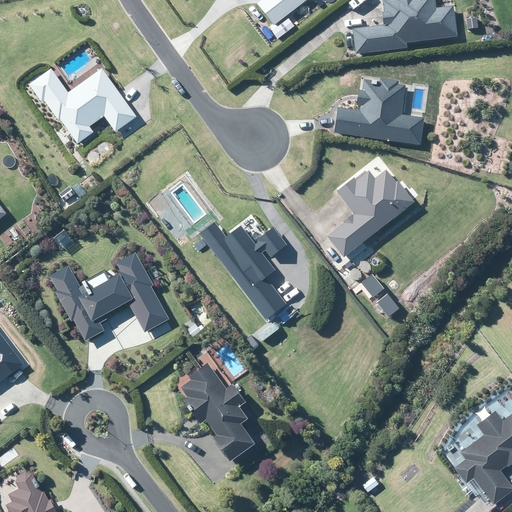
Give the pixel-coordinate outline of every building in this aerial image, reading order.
[(265,0),(249,13),(267,35),(311,0),(265,0)] [(350,31),(355,55),(461,36),(456,6),(440,9),(438,0),(371,0),(377,27),(350,31)] [(50,70),(27,85),(40,103),(43,101),(56,122),(59,120),(75,145),(92,134),(87,127),(103,117),(114,133),(134,120),(101,71),(66,94),(50,70)] [(335,114),(332,136),(422,146),(425,114),(409,112),(411,90),(373,86),(370,117),(335,114)] [(364,221),(330,245),(344,266),(424,210),(393,167),(348,199),(364,221)] [(201,238),(271,321),(291,305),(281,294),(292,286),(273,263),(296,243),(283,228),(265,243),(249,224),(229,240),(217,225),(201,238)] [(73,320),(85,343),(105,332),(100,324),(106,320),(103,315),(128,302),(144,333),(170,319),(135,254),(115,265),(121,275),(83,295),(68,267),(49,277),(56,290),(52,292),(69,322),(73,320)] [(0,382),(23,365),(0,333),(0,382)] [(190,338),(154,366),(226,460),(262,433),(190,338)] [(474,482),(493,509),(511,495),(511,491),(503,479),(511,472),(511,426),(503,433),(496,423),(482,432),(488,441),(448,469),(463,490),(474,482)] [(62,511),(28,449),(0,463),(0,490),(11,511),(62,511)]
